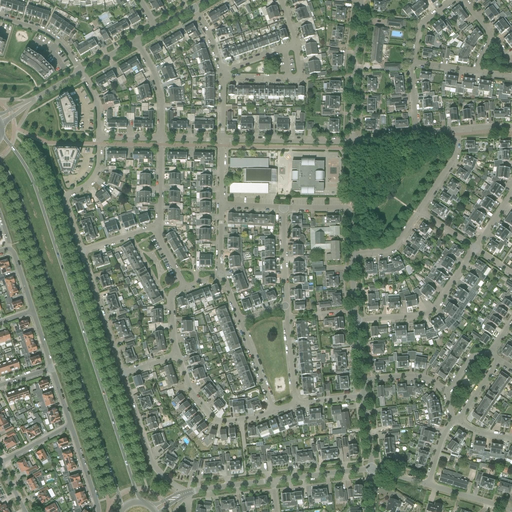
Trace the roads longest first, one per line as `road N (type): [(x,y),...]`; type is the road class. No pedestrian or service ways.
road 1 (secondary): [(140,503),(36,192),(0,135)]
road 2 (secondary): [(0,163),(20,198),(123,509)]
road 3 (residential): [(355,319),(427,313),(474,249)]
road 4 (residential): [(351,141),(361,0)]
road 5 (residential): [(184,495),(151,464),(122,373)]
road 6 (residential): [(273,411),(216,422),(177,355)]
road 7 (residential): [(81,251),(64,199),(93,176),(99,136)]
road 8 (residential): [(351,141),(221,140)]
road 9 (residential): [(122,373),(81,251)]
